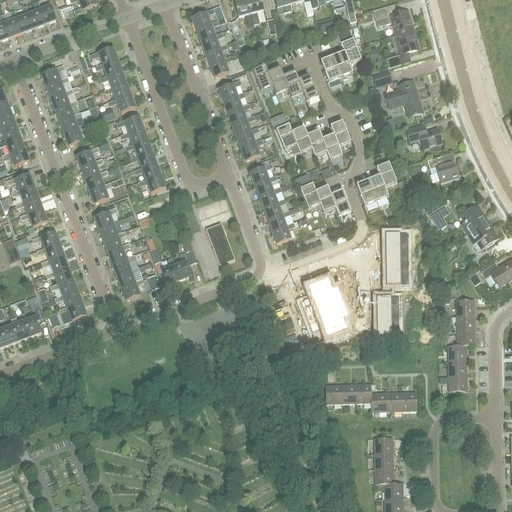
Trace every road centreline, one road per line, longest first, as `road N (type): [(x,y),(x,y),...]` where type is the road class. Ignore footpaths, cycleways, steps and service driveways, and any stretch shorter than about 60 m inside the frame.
road 1 (residential): [(259,270),(282,270),(361,233),(349,186),(357,140),(310,57)]
road 2 (residential): [(114,331),(15,59)]
road 3 (residential): [(432,0),(469,129),(511,210)]
road 4 (residential): [(229,174),(203,184),(185,174),(127,17)]
road 5 (residential): [(229,174),(165,3)]
road 6 (primary): [(511,172),(482,100),(456,0)]
road 7 (residential): [(114,331),(251,281),(259,270)]
road 8 (residential): [(0,374),(114,331)]
road 9 (residential): [(15,59),(127,17)]
